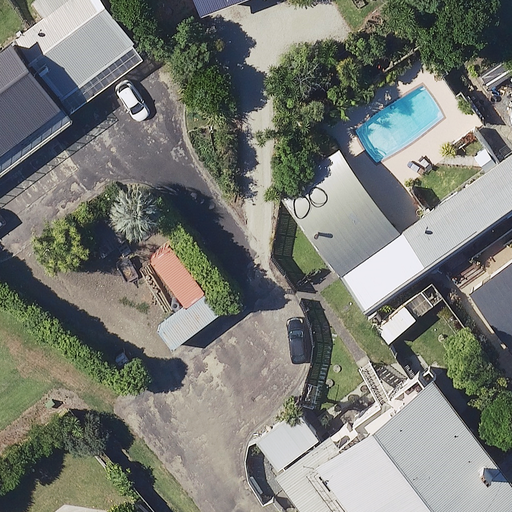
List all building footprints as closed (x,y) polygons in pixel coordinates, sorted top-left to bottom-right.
[(133,40),(102,0),(30,0),(40,12),(0,41),(0,170),(74,115),(59,95),(133,40)] [(200,0),(203,8),(224,0),(200,0)] [(511,200),(511,155),(508,150),(396,230),(334,274),(348,293),(378,271),(390,289),(511,200)] [(334,274),(396,230),(356,175),(323,198),(311,181),(282,201),(334,274)] [(511,257),(468,292),(511,347),(511,346),(511,257)] [(316,445),(277,473),(305,511),(511,511),(511,475),(430,362),(316,445)]
